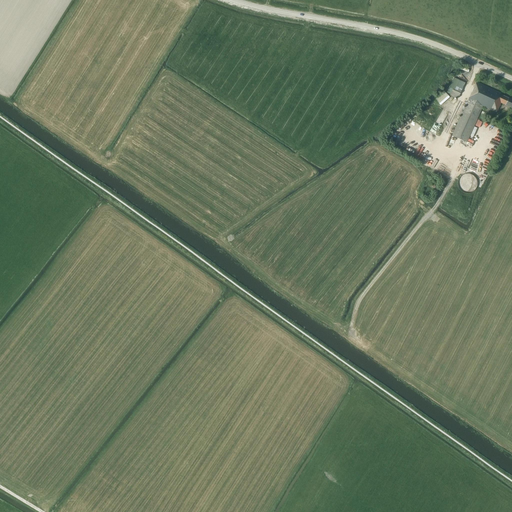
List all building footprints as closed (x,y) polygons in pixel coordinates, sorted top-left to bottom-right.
[(458,99),(465,83),(454,78),(446,94),(458,99)] [(476,82),(468,100),(452,136),(467,143),(483,106),(496,112),(501,103),(511,108),(511,99),(500,94),(500,93),(476,82)] [(444,92),(435,101),(441,107),(450,98),(444,92)] [(419,136),(424,128),(412,122),(408,130),(419,136)] [(393,142),(397,138),(392,134),(393,134),(391,132),(387,137),(388,138),(393,142)] [(485,162),(489,155),(483,152),(480,160),(485,162)] [(464,189),(471,193),(479,181),(466,173),(461,182),(466,185),(464,189)] [(434,188),(438,184),(431,179),(428,184),(434,188)]
